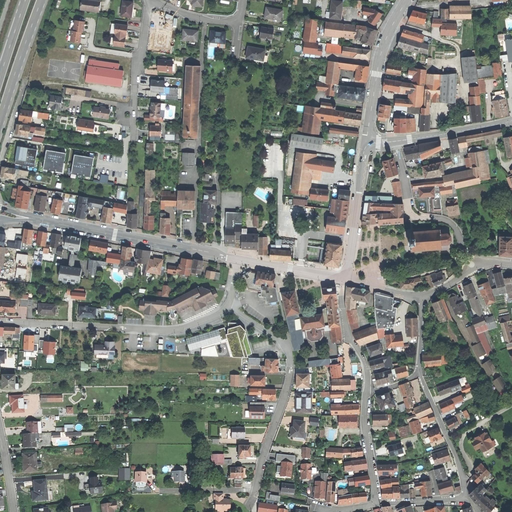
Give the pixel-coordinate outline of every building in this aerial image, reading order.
[(92,0),(82,0),(81,10),(99,12),(100,1),(92,0)] [(128,2),(123,1),(121,16),(132,17),(134,3),(128,2)] [(330,18),(340,19),(341,12),(342,2),(331,1),(331,10),(330,18)] [(282,11),(266,8),(265,12),(264,18),(280,21),(282,11)] [(371,17),(368,20),(375,25),(379,19),(383,14),(375,9),(375,10),(371,17)] [(450,18),(460,18),(460,9),(450,9),(450,18)] [(463,9),(463,18),(471,18),(471,9),(463,9)] [(424,24),(427,14),(413,10),(411,15),(408,20),(424,24)] [(316,32),(317,26),(318,21),(318,20),(310,19),(309,31),(316,32)] [(82,32),(83,32),(84,27),(85,22),(75,20),(75,21),(74,31),(82,32)] [(158,21),(157,31),(172,33),(173,22),(165,22),(158,21)] [(320,34),(356,38),(356,33),(357,26),(322,21),(321,26),(320,34)] [(128,26),(116,24),(115,34),(117,34),(116,35),(125,36),(125,35),(127,35),(127,30),(128,26)] [(274,29),(261,27),(261,32),(260,37),(272,39),(274,29)] [(361,42),(373,46),(376,38),(378,31),(366,27),(364,33),(361,42)] [(191,30),(184,29),(183,40),(198,41),(199,31),(191,30)] [(401,35),(412,39),(414,32),(404,29),(403,32),(401,35)] [(81,38),(82,32),(74,31),(72,31),(71,41),(71,42),(80,43),(81,38)] [(218,32),(211,31),(210,42),(219,43),(225,44),(226,33),(218,32)] [(315,42),(316,32),(309,31),(307,41),(315,42)] [(357,41),(361,42),(364,33),(356,33),(356,38),(356,39),(358,39),(357,41)] [(125,38),(125,36),(116,35),(116,36),(115,36),(114,45),(125,47),(125,43),(126,38),(125,38)] [(415,41),(401,36),(399,41),(398,46),(412,51),(415,41)] [(327,51),(338,52),(339,46),(339,44),(328,43),(327,51)] [(429,45),(421,43),(419,50),(428,53),(429,45)] [(265,50),(248,46),(247,52),(246,58),(256,59),(267,61),(268,56),(264,55),(265,50)] [(343,54),(348,55),(349,47),(339,46),(338,52),(343,53),(343,54)] [(354,58),(369,59),(370,55),(371,50),(355,48),(354,56),(354,58)] [(464,83),(478,81),(478,79),(475,56),(461,58),(464,83)] [(173,61),(159,60),(159,65),(159,70),(169,71),(173,71),(173,64),(173,61)] [(104,63),(91,61),(90,67),(103,69),(104,63)] [(337,79),(339,68),(340,62),(329,61),(326,78),(337,79)] [(339,68),(358,70),(359,65),(340,62),(339,68)] [(493,63),(494,68),(495,77),(502,76),(500,62),(493,63)] [(387,68),(386,72),(401,75),(402,66),(388,64),(387,68)] [(356,80),(367,82),(368,75),(369,67),(359,65),(358,70),(356,80)] [(81,73),(80,81),(116,86),(118,71),(114,71),(103,69),(90,67),(83,66),(82,66),(81,73)] [(201,66),(186,66),(183,138),(198,138),(201,66)] [(426,70),(416,68),(415,74),(414,83),(425,85),(426,70)] [(477,70),(478,79),(484,78),(495,77),(494,68),(482,69),(477,70)] [(457,73),(441,74),(441,76),(441,80),(441,84),(440,96),(440,102),(455,103),(457,73)] [(402,82),(385,78),(384,84),(383,89),(400,92),(401,87),(402,82)] [(165,81),(153,80),(153,86),(152,86),(151,91),(164,92),(165,81)] [(429,95),(434,95),(440,96),(441,84),(433,83),(426,83),(425,95),(429,95)] [(334,93),(339,93),(339,88),(339,86),(339,85),(332,84),(332,87),(326,87),(326,90),(325,95),(334,96),(334,93)] [(425,86),(411,84),(411,88),(410,101),(410,106),(423,107),(425,86)] [(366,89),(339,86),(339,88),(339,93),(338,98),(364,101),(365,95),(366,89)] [(471,87),(472,97),(479,96),(478,86),(471,87)] [(58,97),(52,96),(51,100),(50,106),(51,106),(52,107),(52,109),(63,110),(64,105),(62,104),(62,101),(63,98),(58,97)] [(472,97),(473,105),(480,105),(481,105),(479,96),(472,97)] [(503,116),(508,115),(505,99),(493,101),(496,117),(503,116)] [(161,104),(152,103),(152,109),(151,109),(151,113),(150,116),(150,117),(160,117),(161,104)] [(391,106),(380,104),(379,110),(378,116),(382,117),(386,117),(389,118),(391,106)] [(473,105),(470,106),(472,122),(477,121),(482,121),(480,105),(473,105)] [(318,126),(319,117),(321,108),(309,106),(306,124),(318,126)] [(95,117),(109,118),(109,114),(110,109),(106,109),(102,108),(101,108),(96,107),(95,117)] [(334,119),(334,117),(335,110),(321,108),(319,117),(334,119)] [(19,120),(32,122),(33,111),(21,110),(20,115),(19,120)] [(346,112),(345,112),(344,120),(344,123),(361,125),(361,120),(362,115),(346,112)] [(430,114),(428,114),(421,114),(420,131),(424,130),(429,130),(430,114)] [(94,121),(79,118),(77,130),(94,132),(95,125),(94,125),(94,121)] [(394,128),(394,132),(399,132),(406,132),(406,118),(404,118),(402,118),(395,118),(395,122),(394,128)] [(413,118),(406,118),(406,132),(411,132),(416,131),(415,119),(413,118)] [(31,126),(17,124),(17,129),(16,134),(30,136),(30,132),(30,131),(31,126)] [(150,136),(162,136),(162,126),(151,126),(150,131),(150,136)] [(483,133),(484,137),(502,134),(501,129),(483,133)] [(475,139),(484,137),(483,133),(465,136),(466,141),(471,140),(475,139)] [(292,134),(291,145),(321,150),(323,139),(292,134)] [(467,146),(466,141),(465,136),(458,138),(460,147),(467,146)] [(452,139),(449,139),(452,153),(459,152),(457,138),(452,139)] [(419,145),(421,157),(424,156),(430,153),(437,151),(437,142),(419,145)] [(405,154),(406,159),(421,157),(419,145),(404,148),(405,154)] [(14,163),(23,165),(23,166),(35,167),(37,148),(16,146),(14,163)] [(45,149),(42,168),(63,172),(66,152),(45,149)] [(488,150),(482,151),(483,151),(482,151),(484,164),(488,163),(490,163),(488,150)] [(473,181),(486,179),(485,171),(484,164),(482,151),(469,153),(472,173),(473,181)] [(308,173),(309,168),(310,158),(311,153),(297,152),(295,171),(308,173)] [(183,165),(195,165),(195,153),(184,153),(183,165)] [(72,154),(70,174),(92,176),(94,156),(72,154)] [(309,168),(317,169),(318,159),(310,158),(309,168)] [(393,158),(384,161),(387,173),(397,170),(396,165),(393,158)] [(321,169),(334,171),(335,162),(334,161),(327,161),(320,160),(318,159),(317,169),(321,169)] [(424,172),(425,178),(444,174),(443,168),(441,162),(422,166),(424,172)] [(2,171),(1,176),(15,179),(16,172),(16,169),(3,167),(2,171)] [(306,194),(308,178),(308,173),(295,171),(292,192),(306,194)] [(445,186),(473,181),(472,173),(443,179),(444,180),(444,185),(445,186)] [(100,182),(108,183),(109,175),(101,174),(100,182)] [(161,186),(151,186),(151,202),(157,202),(161,202),(161,186)] [(419,188),(412,188),(413,191),(415,191),(419,190),(419,194),(420,197),(429,197),(429,198),(432,198),(433,211),(441,210),(440,199),(440,197),(439,186),(434,187),(419,188)] [(440,188),(440,195),(453,194),(452,187),(440,188)] [(311,188),(310,198),(328,200),(329,190),(321,189),(311,188)] [(339,198),(349,200),(349,195),(350,191),(340,189),(339,198)] [(22,208),(28,209),(31,193),(31,192),(19,190),(16,207),(22,208)] [(201,203),(201,209),(211,209),(211,203),(217,203),(217,190),(205,190),(205,203),(201,203)] [(186,209),(195,209),(195,192),(178,191),(178,208),(186,209)] [(40,210),(45,211),(47,196),(42,196),(38,195),(35,210),(40,210)] [(165,204),(177,205),(177,195),(165,195),(165,204)] [(105,201),(88,198),(87,204),(88,205),(103,208),(105,201)] [(56,213),(60,214),(63,200),(54,199),(52,212),(56,213)] [(348,201),(337,200),(335,213),(335,218),(330,217),(328,231),(344,233),(346,217),(348,201)] [(87,204),(79,203),(77,217),(80,217),(86,218),(88,205),(87,204)] [(115,203),(114,209),(114,211),(127,213),(127,205),(115,203)] [(364,208),(363,214),(379,213),(378,211),(375,211),(375,207),(376,203),(373,203),(365,203),(364,208)] [(403,204),(392,204),(392,209),(392,213),(403,213),(403,204)] [(458,206),(449,208),(451,216),(459,215),(458,206)] [(114,209),(104,207),(102,222),(107,222),(112,223),(114,211),(114,209)] [(207,222),(213,222),(214,210),(211,210),(211,209),(201,209),(201,222),(207,222)] [(133,214),(128,213),(128,226),(132,227),(137,228),(137,214),(133,214)] [(362,225),(379,223),(379,213),(363,214),(363,219),(362,225)] [(392,213),(379,213),(379,223),(380,224),(385,224),(404,222),(403,213),(392,213)] [(149,229),(154,229),(154,215),(150,215),(145,215),(144,229),(149,229)] [(166,218),(161,218),(161,233),(165,234),(170,235),(170,218),(166,218)] [(235,240),(242,240),(242,234),(242,228),(242,223),(235,223),(235,228),(226,227),(225,243),(230,243),(235,243),(235,240)] [(23,242),(32,244),(34,230),(29,229),(25,228),(23,242)] [(411,245),(411,251),(441,249),(441,250),(448,250),(448,243),(451,241),(451,236),(447,233),(447,234),(446,229),(410,232),(410,238),(409,238),(409,245),(411,245)] [(44,231),(39,231),(37,244),(45,246),(46,246),(46,245),(48,232),(44,231)] [(57,234),(53,233),(51,247),(53,247),(58,248),(59,248),(60,243),(61,239),(61,234),(57,234)] [(250,249),(258,249),(258,234),(247,234),(242,234),(242,240),(242,249),(250,249)] [(72,236),(70,248),(77,249),(80,250),(82,238),(76,237),(72,236)] [(506,256),(511,255),(511,237),(509,237),(506,237),(500,237),(500,256),(506,256)] [(101,242),(91,240),(89,250),(107,253),(109,243),(101,242)] [(324,265),(340,267),(343,244),(327,242),(327,243),(324,264),(324,265)] [(283,260),(291,260),(291,251),(274,250),(274,244),(270,244),(270,250),(271,250),(270,259),(283,260)] [(123,246),(122,259),(130,260),(132,248),(128,247),(123,246)] [(8,247),(6,247),(4,256),(16,258),(18,248),(8,247)] [(162,274),(164,260),(156,258),(156,260),(150,259),(151,251),(147,250),(143,250),(142,260),(146,261),(145,270),(148,270),(148,272),(162,274)] [(107,261),(120,263),(121,255),(119,255),(108,253),(107,261)] [(190,274),(193,259),(188,259),(182,258),(181,267),(180,273),(190,274)] [(97,260),(90,259),(90,264),(89,264),(89,266),(90,266),(89,274),(96,274),(97,260)] [(130,260),(122,259),(120,268),(125,269),(124,273),(128,274),(128,276),(133,277),(135,262),(130,262),(130,260)] [(192,272),(201,274),(203,261),(199,260),(194,259),(192,272)] [(59,279),(80,282),(82,269),(77,268),(78,268),(66,266),(66,267),(61,266),(59,279)] [(207,270),(206,277),(214,279),(215,272),(212,271),(207,270)] [(249,289),(261,291),(262,285),(256,284),(258,273),(251,272),(251,270),(241,277),(249,289)] [(262,285),(273,287),(275,274),(266,272),(258,271),(258,273),(256,284),(262,285)] [(497,272),(494,273),(497,287),(504,285),(501,271),(497,272)] [(433,280),(435,286),(440,284),(444,282),(442,276),(438,278),(433,280)] [(400,280),(401,288),(408,288),(414,288),(413,280),(400,280)] [(482,284),(478,286),(482,295),(483,295),(487,304),(495,301),(491,292),(492,291),(488,282),(482,284)] [(468,299),(469,298),(474,296),(476,296),(471,283),(468,284),(463,286),(468,299)] [(276,287),(273,287),(262,285),(261,291),(261,294),(261,296),(266,297),(267,303),(271,302),(276,302),(278,301),(276,287)] [(506,293),(504,285),(497,287),(499,295),(506,293)] [(174,309),(176,309),(178,312),(193,305),(196,311),(206,305),(205,304),(215,299),(214,297),(216,296),(217,294),(216,292),(214,291),(212,292),(210,290),(203,287),(203,286),(198,289),(197,288),(172,300),(172,301),(168,302),(168,301),(159,300),(157,301),(156,300),(146,299),(146,301),(143,301),(140,303),(140,307),(142,310),(145,310),(145,314),(156,315),(156,311),(160,311),(161,312),(162,312),(163,311),(167,312),(168,311),(170,310),(170,311),(171,312),(174,312),(174,311),(174,309)] [(162,296),(170,297),(170,286),(163,286),(162,296)] [(325,299),(327,299),(337,298),(336,287),(329,287),(323,288),(325,299)] [(355,303),(356,300),(356,288),(351,288),(347,288),(346,303),(355,303)] [(356,288),(356,300),(358,300),(358,303),(365,304),(366,302),(368,302),(370,292),(356,288)] [(287,316),(288,315),(300,313),(295,291),(282,294),(287,316)] [(375,314),(377,329),(384,328),(395,327),(397,308),(393,307),(394,298),(390,297),(390,296),(384,295),(374,293),(374,301),(375,314)] [(449,298),(451,305),(453,305),(459,302),(456,295),(449,298)] [(478,315),(479,317),(483,315),(484,317),(484,316),(478,301),(476,301),(474,296),(469,298),(472,308),(478,315)] [(337,298),(327,299),(328,307),(328,313),(330,327),(331,327),(340,326),(337,298)] [(437,301),(432,303),(440,322),(445,320),(451,317),(443,298),(437,301)] [(0,310),(7,311),(15,312),(16,302),(0,300),(0,310)] [(466,310),(462,301),(459,302),(453,305),(454,309),(456,313),(466,310)] [(47,314),(55,314),(56,305),(40,304),(39,313),(47,314)] [(87,317),(96,317),(97,308),(80,306),(80,316),(87,317)] [(355,312),(355,309),(347,309),(350,324),(357,322),(358,322),(358,318),(356,313),(355,312)] [(297,329),(303,328),(301,317),(300,313),(288,315),(289,320),(288,320),(293,341),(298,340),(297,329)] [(303,328),(303,330),(313,328),(315,328),(323,326),(325,326),(323,313),(311,315),(301,317),(303,328)] [(325,330),(332,329),(331,327),(330,327),(328,313),(323,313),(325,326),(325,328),(325,330)] [(475,328),(486,324),(484,317),(483,315),(479,317),(472,320),(475,328)] [(486,319),(489,330),(497,327),(493,317),(486,319)] [(407,331),(418,330),(417,318),(412,318),(407,319),(407,331)] [(462,338),(453,320),(447,323),(457,341),(462,338)] [(501,323),(505,338),(510,337),(506,322),(506,321),(501,323)] [(233,356),(248,357),(247,355),(252,354),(246,333),(245,333),(244,333),(243,329),(240,330),(238,325),(237,323),(228,322),(228,333),(227,334),(228,339),(233,356)] [(342,341),(340,326),(331,327),(332,329),(333,342),(342,341)] [(186,338),(190,350),(228,339),(227,334),(225,327),(217,329),(187,338),(186,338)] [(378,338),(376,327),(354,336),(360,345),(378,338)] [(316,330),(315,328),(313,328),(313,330),(310,334),(315,337),(319,332),(316,330)] [(385,337),(387,348),(404,345),(402,335),(391,337),(391,334),(385,335),(384,328),(377,329),(379,339),(384,338),(385,337)] [(23,334),(23,350),(33,350),(33,343),(39,343),(39,334),(23,334)] [(43,340),(42,354),(55,354),(55,341),(43,340)] [(96,354),(115,354),(115,346),(114,346),(114,342),(106,342),(106,345),(102,345),(96,345),(96,354)] [(478,357),(486,353),(481,342),(473,346),(476,352),(478,357)] [(370,352),(371,356),(383,352),(380,344),(368,348),(370,352)] [(216,346),(200,347),(201,356),(217,355),(216,346)] [(449,353),(441,354),(441,364),(449,363),(449,353)] [(425,355),(422,356),(423,366),(441,364),(441,354),(428,355),(425,355)] [(371,367),(372,370),(385,366),(384,362),(383,358),(368,362),(369,366),(371,365),(371,367)] [(266,371),(278,372),(278,365),(278,359),(266,359),(266,362),(266,365),(265,365),(262,365),(262,371),(266,371)] [(490,375),(497,370),(490,359),(483,364),(486,370),(490,375)] [(339,364),(331,365),(332,370),(331,371),(331,372),(332,373),(333,378),(342,377),(341,372),(340,372),(340,370),(341,368),(340,364),(339,364)] [(406,366),(395,369),(397,377),(398,378),(403,377),(409,375),(406,366)] [(377,374),(380,384),(389,382),(389,380),(394,379),(392,375),(391,370),(377,374)] [(3,388),(19,388),(20,383),(16,383),(16,374),(4,374),(4,379),(3,379),(3,381),(3,383),(4,383),(3,388)] [(297,392),(307,392),(309,392),(310,374),(297,374),(297,383),(297,392)] [(251,381),(251,385),(265,385),(265,380),(265,376),(251,375),(251,378),(251,381)] [(501,376),(493,381),(497,387),(500,392),(508,387),(501,376)] [(449,382),(449,383),(452,390),(457,388),(457,390),(462,388),(459,379),(449,382)] [(335,380),(335,390),(349,390),(348,380),(335,380)] [(404,384),(399,385),(404,398),(404,399),(409,397),(413,395),(408,382),(404,384)] [(439,391),(440,395),(452,391),(452,390),(449,383),(437,387),(439,391)] [(276,389),(263,389),(263,393),(263,399),(275,399),(276,394),(276,389)] [(297,399),(297,402),(311,402),(311,398),(311,393),(307,393),(297,393),(297,399)] [(389,393),(377,397),(379,401),(378,402),(378,403),(379,405),(380,405),(381,410),(395,405),(393,398),(391,399),(389,393)] [(23,396),(10,397),(10,402),(12,402),(12,405),(13,413),(24,412),(24,410),(24,406),(23,396)] [(412,406),(409,397),(404,399),(404,398),(403,399),(407,408),(412,406)] [(452,399),(440,404),(442,408),(443,412),(456,407),(454,404),(452,399)] [(256,402),(250,402),(250,418),(265,418),(265,411),(265,407),(267,407),(267,402),(256,402)] [(297,407),(297,412),(311,411),(311,402),(297,402),(297,407)] [(423,406),(427,414),(433,412),(429,403),(423,406)] [(332,414),(359,413),(359,409),(359,405),(340,405),(336,406),(336,404),(331,404),(332,414)] [(418,418),(427,414),(423,406),(414,410),(417,416),(418,418)] [(463,412),(468,421),(471,419),(467,410),(463,412)] [(374,420),(374,425),(388,425),(388,418),(388,415),(373,415),(374,420)] [(358,416),(339,416),(339,427),(358,427),(358,421),(358,416)] [(448,426),(450,429),(459,425),(459,424),(458,421),(456,417),(446,422),(448,426)] [(410,422),(413,434),(422,431),(420,427),(418,420),(410,422)] [(29,428),(28,428),(28,430),(28,434),(36,434),(38,434),(37,422),(28,423),(29,428)] [(304,423),(294,422),(293,427),(293,432),(291,432),(291,437),(300,438),(301,438),(301,433),(303,434),(304,423)] [(400,433),(401,438),(411,435),(408,426),(406,426),(407,431),(400,433)] [(232,428),(232,439),(245,439),(245,434),(245,428),(232,428)] [(429,435),(431,442),(442,438),(440,433),(439,428),(428,432),(429,435)] [(474,446),(476,450),(481,448),(483,452),(493,446),(491,442),(493,441),(488,432),(486,433),(485,432),(475,438),(476,439),(471,441),(474,446)] [(25,448),(36,447),(36,434),(28,434),(24,434),(24,441),(25,448)] [(401,443),(388,446),(389,452),(390,456),(404,453),(401,443)] [(250,446),(239,446),(239,458),(240,458),(240,459),(246,459),(246,458),(250,458),(250,457),(250,452),(250,449),(250,446)] [(349,458),(351,458),(350,450),(350,449),(343,450),(343,454),(349,454),(349,458)] [(351,458),(362,456),(362,453),(362,449),(353,450),(351,450),(350,450),(351,458)] [(432,455),(435,464),(443,462),(451,460),(449,455),(448,450),(432,455)] [(24,472),(37,471),(37,467),(42,467),(41,463),(37,463),(36,453),(23,454),(23,464),(24,472)] [(294,464),(295,456),(276,454),(275,461),(281,462),(280,466),(277,465),(276,472),(279,472),(279,477),(290,478),(292,463),(294,464)] [(223,465),(224,465),(224,460),(224,455),(211,455),(212,465),(214,465),(223,465)] [(366,460),(351,462),(352,469),(352,471),(367,469),(366,465),(366,460)] [(476,479),(479,481),(489,472),(481,463),(476,469),(478,471),(474,476),(476,479)] [(311,465),(301,465),(301,469),(301,470),(301,471),(301,473),(302,478),(303,478),(310,478),(311,478),(311,474),(312,474),(312,469),(311,469),(311,465)] [(397,471),(397,465),(378,465),(378,469),(379,475),(394,475),(394,471),(397,471)] [(437,475),(438,480),(442,479),(447,477),(444,467),(435,470),(437,475)] [(231,479),(243,479),(243,473),(243,468),(231,469),(231,478),(231,479)] [(185,472),(172,472),(172,477),(175,477),(175,483),(180,483),(185,483),(185,478),(185,472)] [(136,473),(136,483),(146,483),(147,478),(147,473),(136,473)] [(355,485),(355,488),(370,485),(369,481),(369,477),(354,479),(355,485)] [(381,488),(392,486),(392,485),(391,479),(380,480),(381,484),(381,488)] [(33,502),(53,500),(52,491),(47,491),(46,480),(34,481),(35,489),(35,492),(32,492),(33,502)] [(438,484),(441,494),(448,492),(454,490),(451,480),(438,484)] [(421,486),(422,496),(426,496),(431,495),(430,481),(420,482),(421,486)] [(321,482),(315,482),(314,499),(319,499),(325,499),(326,482),(322,482),(321,482)] [(94,484),(91,484),(91,489),(90,489),(91,494),(102,493),(101,483),(94,484)] [(333,483),(328,483),(327,503),(330,503),(334,504),(334,490),(335,483),(333,483)] [(294,486),(282,484),(281,493),(293,495),(294,490),(294,486)] [(482,484),(477,488),(483,495),(486,491),(487,489),(482,484)] [(473,498),(476,503),(483,495),(477,488),(477,487),(470,494),(473,498)] [(400,489),(400,498),(404,497),(409,497),(408,488),(407,488),(401,489),(400,489)] [(387,498),(393,498),(393,489),(382,489),(382,498),(387,498)] [(224,494),(214,494),(214,501),(215,501),(215,506),(218,506),(217,511),(223,511),(224,511),(230,511),(230,506),(230,500),(227,500),(226,502),(225,500),(224,500),(224,494)] [(366,494),(351,495),(352,503),(360,502),(367,502),(366,494)] [(347,496),(338,497),(337,505),(352,504),(352,503),(351,495),(347,496)] [(477,503),(480,506),(487,499),(486,498),(483,495),(477,503)] [(487,496),(486,498),(487,499),(494,505),(497,502),(493,499),(492,500),(487,496)] [(487,499),(480,506),(484,510),(487,511),(490,511),(495,506),(494,505),(487,499)] [(102,505),(102,511),(113,511),(113,509),(117,509),(116,501),(109,502),(109,504),(102,505)]
